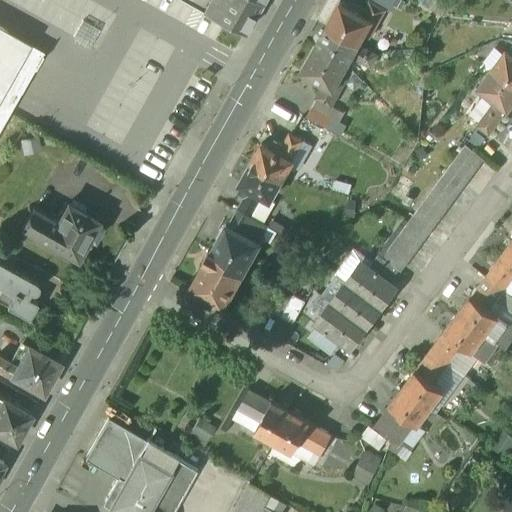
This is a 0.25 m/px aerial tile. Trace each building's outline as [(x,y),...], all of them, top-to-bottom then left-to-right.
[(187,0),(245,32),(261,4),(255,0),(187,0)] [(384,9),(370,1),(362,16),(370,21),(364,33),(370,37),(384,9)] [(362,16),(349,9),(349,7),(339,2),(334,11),(335,12),(326,27),(357,45),(357,44),(364,33),(370,21),(362,16)] [(357,45),(326,27),(315,46),(346,64),(351,56),(357,45)] [(0,128),(42,51),(0,28),(0,128)] [(376,55),(357,44),(357,45),(351,56),(370,68),(376,55)] [(346,64),(315,46),(307,62),(306,62),(300,72),(309,77),(310,76),(323,84),(332,89),(339,77),(346,64)] [(511,56),(509,55),(505,52),(492,69),(511,83),(511,56)] [(511,101),(511,83),(492,69),(478,88),(492,99),(489,104),(492,106),(496,102),(506,109),(511,101)] [(332,89),(323,84),(315,98),(330,107),(345,80),(339,77),(332,89)] [(492,106),(477,127),(488,135),(506,109),(496,102),(492,106)] [(331,119),(311,108),(305,117),(326,129),(331,119)] [(338,123),(331,119),(326,129),(332,133),(338,123)] [(289,135),(278,155),(290,161),(301,141),(289,135)] [(278,155),(261,145),(255,154),(254,153),(249,162),(281,181),(291,162),(290,161),(278,155)] [(465,145),(382,258),(399,270),(482,158),(465,145)] [(281,181),(249,162),(243,174),(244,174),(239,185),(242,186),(248,190),(261,198),(269,202),(281,181)] [(242,186),(237,194),(244,199),(244,198),(248,190),(242,186)] [(261,198),(248,190),(244,198),(244,199),(237,209),(250,216),(261,198)] [(67,204),(56,223),(32,209),(21,228),(77,259),(89,237),(94,240),(101,228),(95,225),(97,221),(67,204)] [(250,216),(237,209),(228,226),(240,233),(250,216)] [(240,233),(259,243),(268,226),(250,216),(240,233)] [(228,226),(226,225),(211,252),(208,251),(201,262),(204,263),(190,290),(223,308),(259,243),(240,233),(228,226)] [(511,239),(498,257),(511,267),(511,239)] [(382,258),(378,254),(368,268),(389,284),(399,270),(382,258)] [(511,276),(511,267),(500,258),(485,277),(503,290),(511,276)] [(36,283),(0,262),(0,286),(2,288),(0,290),(0,302),(28,318),(37,303),(27,297),(29,293),(32,294),(36,292),(37,290),(38,287),(38,285),(37,284),(36,283)] [(368,268),(360,262),(345,281),(381,308),(395,289),(389,284),(368,268)] [(503,290),(485,277),(470,297),(487,310),(493,302),(503,290)] [(381,308),(345,281),(331,301),(366,328),(381,308)] [(291,297),(271,286),(260,306),(280,317),(281,317),(291,297)] [(511,296),(503,290),(493,302),(511,316),(511,296)] [(291,297),(281,317),(293,323),(305,302),(293,295),(291,297)] [(470,297),(468,296),(456,313),(485,334),(497,317),(487,310),(470,297)] [(366,328),(331,301),(316,322),(318,324),(340,341),(351,348),(366,328)] [(65,311),(53,332),(71,342),(83,321),(65,311)] [(485,334),(456,313),(442,331),(444,332),(461,345),(471,352),(485,334)] [(340,341),(318,324),(310,335),(332,351),(340,341)] [(511,328),(500,345),(508,351),(511,345),(511,328)] [(461,345),(444,332),(430,351),(448,364),(461,345)] [(485,334),(471,352),(486,363),(500,345),(485,334)] [(59,363),(28,345),(16,366),(11,376),(42,393),(59,363)] [(448,364),(430,351),(415,371),(432,384),(448,364)] [(16,366),(0,356),(0,369),(11,376),(16,366)] [(448,364),(432,384),(442,391),(461,406),(476,386),(448,364)] [(415,371),(413,370),(401,387),(430,408),(442,391),(432,384),(415,371)] [(430,408),(401,387),(387,405),(389,406),(416,426),(430,408)] [(269,402),(247,390),(237,409),(259,421),(269,402)] [(3,398),(0,402),(0,433),(15,442),(31,414),(3,398)] [(290,411),(271,400),(269,402),(259,421),(254,431),(274,442),(290,411)] [(416,426),(389,406),(374,425),(392,439),(393,438),(402,445),(416,426)] [(309,422),(290,411),(274,442),(293,452),(298,442),(308,423),(309,422)] [(145,441),(107,419),(84,459),(116,478),(122,481),(145,441)] [(330,435),(308,423),(298,442),(320,454),(330,435)] [(511,449),(511,441),(503,435),(491,452),(505,461),(511,449)] [(143,511),(174,458),(145,441),(122,481),(116,478),(103,501),(104,503),(105,505),(117,511),(143,511)] [(354,477),(371,485),(383,458),(365,450),(354,477)] [(174,458),(143,511),(172,511),(195,471),(174,458)] [(249,484),(233,511),(260,511),(264,506),(270,495),(249,484)] [(511,511),(511,501),(503,511),(511,511)]
